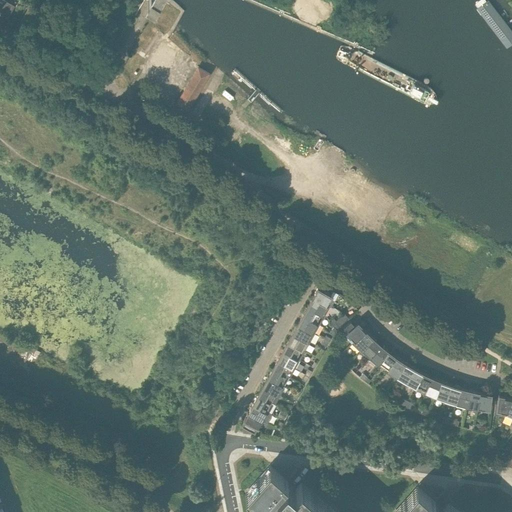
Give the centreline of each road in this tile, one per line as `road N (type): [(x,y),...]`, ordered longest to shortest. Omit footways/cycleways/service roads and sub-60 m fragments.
road 1 (residential): [(511,384),(436,364),(382,328),(344,289),(317,278),(238,406)]
road 2 (track): [(0,406),(168,480),(182,462),(175,408),(208,337)]
road 3 (residential): [(511,483),(232,444),(221,458)]
road 4 (unclassified): [(246,175),(0,32)]
